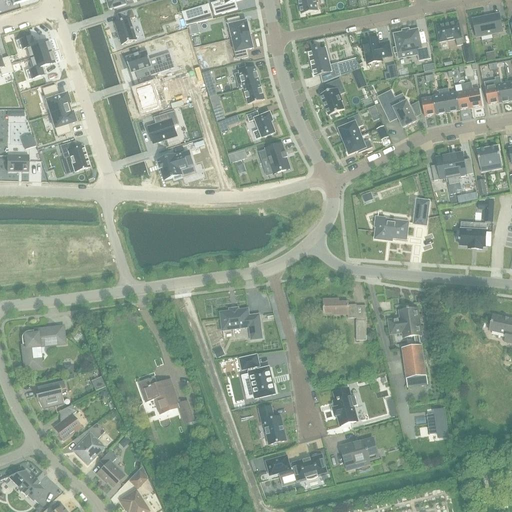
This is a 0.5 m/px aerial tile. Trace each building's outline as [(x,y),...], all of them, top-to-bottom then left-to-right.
[(106,0),(107,2),(108,2),(110,11),(126,6),(134,3),(132,0),(106,0)] [(217,0),(218,2),(212,4),(215,15),(222,13),(222,14),(237,10),(235,2),(242,0),(217,0)] [(298,0),(301,15),(318,12),(316,4),(318,3),(316,0),(298,0)] [(208,5),(182,13),(185,22),(186,26),(208,21),(206,16),(211,15),(208,5)] [(120,23),(115,24),(122,46),(137,41),(130,20),(135,19),(132,10),(117,15),(120,23)] [(487,18),(473,21),(476,37),(503,32),(500,15),(487,18)] [(239,17),(226,20),(228,27),(230,27),(233,40),(249,35),(246,22),(240,23),(239,17)] [(436,26),(439,43),(456,40),(457,47),(463,45),(462,39),(458,22),(436,26)] [(197,25),(188,27),(190,36),(199,34),(197,25)] [(421,45),(418,30),(394,35),(396,42),(398,54),(416,50),(418,62),(431,59),(428,44),(421,45)] [(329,35),(330,41),(342,39),(341,33),(329,35)] [(249,35),(233,40),(236,53),(234,53),(236,60),(248,57),(247,51),(253,49),(249,35)] [(34,37),(19,42),(21,50),(28,48),(32,58),(53,52),(49,40),(36,44),(34,37)] [(377,38),(363,41),(367,65),(382,62),(381,58),(391,56),(389,43),(382,44),(382,46),(379,46),(377,38)] [(467,63),(474,62),(471,46),(463,48),(467,63)] [(0,48),(0,66),(1,67),(3,74),(14,70),(9,56),(3,58),(0,48)] [(325,49),(308,53),(314,77),(320,76),(322,84),(351,73),(359,69),(360,69),(359,64),(356,59),(338,64),(330,66),(325,49)] [(35,69),(28,71),(31,80),(46,75),(44,67),(56,63),(53,52),(32,58),(35,69)] [(126,58),(125,59),(131,75),(131,74),(148,69),(151,77),(175,70),(170,54),(150,61),(147,52),(146,52),(146,53),(139,55),(139,54),(133,56),(134,57),(126,59),(126,58)] [(426,74),(436,72),(435,64),(425,66),(426,74)] [(396,65),(389,66),(390,71),(391,71),(392,80),(399,78),(396,65)] [(243,89),(260,84),(255,68),(239,73),(234,75),(239,91),(244,89),(243,89)] [(408,77),(406,68),(398,70),(400,78),(408,77)] [(359,69),(351,73),(354,79),(362,76),(359,69)] [(210,72),(202,74),(205,84),(213,82),(210,72)] [(143,89),(136,92),(142,112),(158,107),(151,88),(157,86),(154,78),(141,83),(143,89)] [(495,81),(499,104),(500,104),(511,102),(508,83),(501,84),(500,78),(495,79),(495,81)] [(345,93),(340,80),(326,86),(329,92),(320,95),(329,117),(331,116),(331,118),(338,115),(337,113),(345,110),(341,103),(343,102),(340,95),(345,93)] [(488,106),(499,104),(495,81),(484,83),(485,88),(486,92),(488,106)] [(472,83),(467,84),(471,109),(482,106),(479,89),(473,90),(472,83)] [(265,101),(260,84),(243,89),(244,89),(248,105),(265,101)] [(459,111),(471,109),(467,84),(462,85),(463,92),(457,93),(456,93),(459,111)] [(58,86),(44,90),(53,116),(72,110),(70,105),(72,105),(69,95),(62,97),(58,86)] [(460,111),(459,111),(456,93),(450,94),(449,89),(444,90),(448,113),(460,111)] [(433,97),(433,98),(436,115),(436,116),(448,113),(444,90),(439,91),(440,96),(433,97)] [(407,102),(398,106),(391,92),(378,98),(389,120),(397,116),(403,128),(417,122),(415,118),(409,106),(407,102)] [(425,117),(436,115),(433,98),(421,100),(423,108),(425,117)] [(419,102),(411,106),(417,118),(421,115),(419,102)] [(375,106),(369,109),(371,115),(378,112),(375,106)] [(72,110),(53,116),(60,137),(73,133),(71,126),(78,123),(75,114),(73,114),(72,110)] [(156,125),(148,128),(153,145),(177,137),(174,127),(179,125),(175,112),(154,119),(154,120),(157,119),(158,123),(156,124),(156,125)] [(253,114),(247,116),(250,122),(255,120),(259,131),(254,133),(257,140),(262,138),(262,139),(263,139),(275,134),(276,134),(275,133),(271,123),(272,122),(273,123),(273,122),(270,114),(269,114),(259,118),(257,113),(258,113),(257,112),(257,113),(253,114)] [(344,143),(361,136),(357,128),(363,126),(359,115),(347,119),(350,125),(339,130),(344,143)] [(225,121),(218,124),(222,134),(229,131),(225,121)] [(388,138),(384,127),(378,129),(383,140),(388,138)] [(361,136),(344,143),(349,156),(354,154),(358,152),(359,154),(372,148),(370,142),(364,144),(361,136)] [(36,137),(28,140),(31,151),(39,149),(36,137)] [(75,142),(59,147),(64,161),(69,159),(74,174),(90,169),(83,148),(77,150),(75,142)] [(282,145),(265,150),(265,151),(259,153),(261,161),(268,159),(273,175),(290,169),(287,159),(288,158),(287,158),(285,154),(286,153),(285,153),(282,145)] [(498,147),(477,151),(480,168),(497,165),(498,170),(502,169),(498,147)] [(244,150),(228,156),(230,164),(247,159),(244,150)] [(463,153),(449,156),(455,185),(460,184),(459,177),(466,176),(473,174),(470,160),(464,161),(463,153)] [(31,156),(9,156),(9,172),(31,172),(31,156)] [(156,166),(154,167),(156,173),(158,172),(162,184),(171,181),(172,184),(181,181),(178,173),(193,169),(189,158),(181,160),(180,156),(173,158),(173,157),(155,163),(156,166)] [(227,156),(215,159),(220,176),(232,172),(227,156)] [(455,185),(449,156),(436,159),(437,166),(431,167),(434,182),(441,180),(441,181),(448,179),(449,186),(455,185)] [(359,174),(361,178),(370,174),(368,170),(359,174)] [(477,182),(480,197),(487,196),(484,181),(477,182)] [(417,201),(414,224),(426,226),(429,202),(417,201)] [(484,210),(484,222),(493,222),(493,211),(484,210)] [(406,240),(408,223),(375,219),(374,228),(376,228),(375,239),(392,241),(392,238),(406,240)] [(457,232),(457,240),(459,241),(459,242),(461,242),(460,247),(469,247),(469,250),(471,250),(483,250),(483,248),(485,248),(486,231),(486,225),(478,225),(473,224),(472,224),(472,231),(461,230),(461,232),(457,232)] [(348,319),(356,319),(356,305),(348,306),(348,303),(333,303),(333,300),(323,300),(324,314),(332,314),(332,315),(348,315),(348,319)] [(400,312),(401,320),(397,321),(397,320),(388,321),(390,335),(403,333),(404,338),(414,337),(416,347),(402,349),(408,388),(413,387),(411,378),(427,376),(422,346),(420,346),(419,336),(421,336),(417,309),(409,310),(409,309),(407,309),(407,310),(400,312)] [(262,339),(259,315),(249,317),(248,310),(220,313),(222,331),(250,328),(251,340),(262,339)] [(511,344),(511,319),(493,315),(489,331),(506,335),(504,343),(511,344)] [(356,321),(356,341),(366,341),(366,336),(366,321),(356,321)] [(22,336),(21,340),(25,370),(41,369),(40,359),(37,359),(36,347),(64,344),(63,329),(51,331),(51,329),(28,332),(24,333),(22,336)] [(216,358),(224,355),(221,347),(213,351),(216,358)] [(249,372),(248,373),(255,400),(275,395),(269,368),(257,370),(257,368),(259,367),(257,356),(239,360),(242,371),(249,369),(249,372)] [(90,379),(94,391),(103,388),(99,375),(90,379)] [(161,415),(179,408),(185,425),(194,422),(187,402),(178,405),(170,381),(154,386),(151,387),(149,381),(140,385),(146,403),(155,400),(161,415)] [(39,396),(35,396),(42,410),(64,405),(61,396),(66,394),(64,382),(37,389),(39,396)] [(353,408),(357,407),(355,397),(351,398),(348,390),(334,394),(336,402),(334,403),(335,409),(332,409),(335,418),(338,417),(340,427),(357,422),(353,408)] [(387,402),(391,418),(398,417),(394,400),(387,402)] [(322,419),(332,418),(330,403),(320,404),(322,419)] [(54,429),(63,442),(81,428),(72,416),(76,412),(71,406),(59,412),(65,421),(54,429)] [(271,407),(259,410),(262,425),(264,425),(269,446),(286,442),(281,417),(274,419),(271,407)] [(434,415),(426,416),(429,435),(436,434),(437,439),(447,438),(443,409),(433,410),(434,415)] [(112,412),(107,416),(110,421),(116,417),(112,412)] [(96,424),(73,442),(77,447),(73,452),(87,466),(104,448),(96,441),(105,433),(96,424)] [(124,436),(118,443),(123,448),(129,442),(124,436)] [(359,443),(341,448),(345,463),(347,471),(358,469),(356,465),(378,459),(373,439),(359,443)] [(101,460),(99,462),(104,467),(97,475),(104,482),(105,480),(113,488),(124,477),(111,464),(117,458),(110,451),(105,456),(101,460)] [(306,479),(307,481),(311,481),(315,480),(318,478),(318,476),(326,474),(321,456),(320,457),(320,455),(317,455),(315,455),(313,456),(312,458),(312,459),(309,460),(304,461),(293,464),(293,465),(289,466),(287,457),(266,462),(269,473),(270,477),(290,471),(291,476),(295,475),(297,482),(306,479)] [(84,473),(89,478),(94,473),(89,469),(84,473)] [(143,469),(130,482),(137,489),(146,480),(147,478),(143,469)] [(25,472),(8,478),(22,491),(21,493),(26,498),(27,496),(33,502),(44,491),(38,485),(40,484),(34,479),(33,480),(25,472)] [(129,511),(148,511),(136,492),(122,501),(123,501),(121,502),(127,511),(129,511)]
